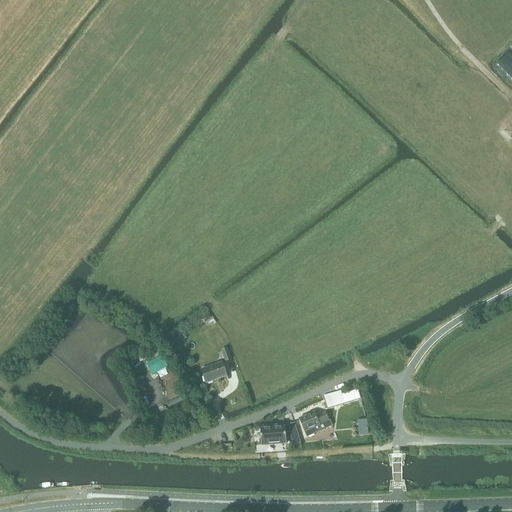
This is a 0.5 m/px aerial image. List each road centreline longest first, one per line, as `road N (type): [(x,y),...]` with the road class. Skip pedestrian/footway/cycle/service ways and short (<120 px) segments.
road 1 (unclassified): [(401,384),(355,377),(153,449),(52,441),(0,414)]
road 2 (secondary): [(83,504),(398,507)]
road 3 (unclassified): [(401,384),(436,337),(511,291)]
road 4 (track): [(511,96),(427,0)]
